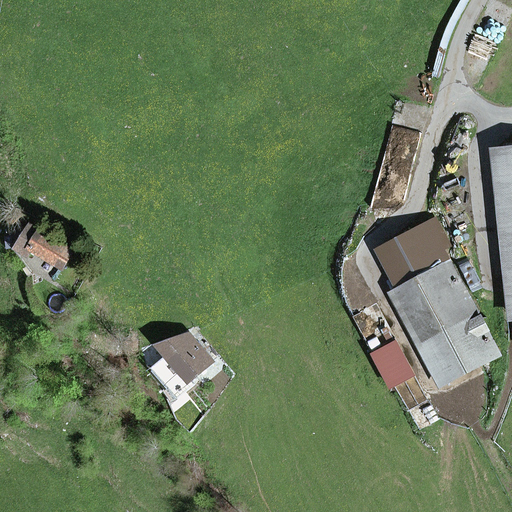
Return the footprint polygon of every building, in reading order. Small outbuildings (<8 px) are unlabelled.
[(511,149),(496,151),(511,305),(511,149)] [(427,346),(446,382),(499,354),(429,225),(411,235),(413,238),(431,272),(418,280),(402,288),(432,343),(427,346)] [(31,227),(17,249),(28,256),(32,249),(63,268),(73,252),(31,227)] [(431,272),(413,238),(399,245),(418,280),(431,272)] [(191,379),(212,361),(191,337),(160,348),(168,356),(152,369),(179,399),(196,385),(191,379)] [(397,342),(373,355),(391,388),(415,375),(397,342)]
